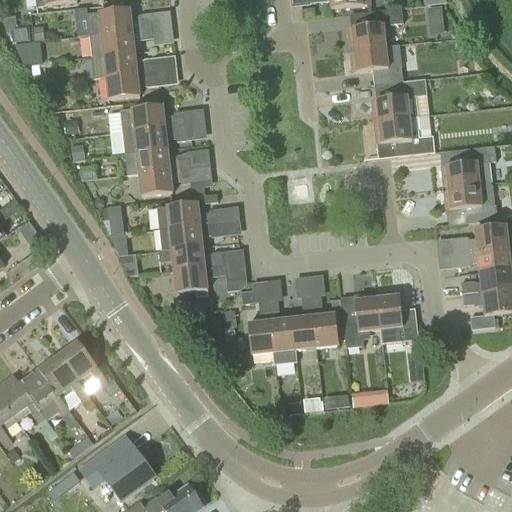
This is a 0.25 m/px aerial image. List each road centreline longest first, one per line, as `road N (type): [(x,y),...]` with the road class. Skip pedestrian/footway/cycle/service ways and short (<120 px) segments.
road 1 (residential): [(485,395),(439,329),(426,256),(286,269),(264,259),(254,189),(230,164),(217,63)]
road 2 (tertiary): [(307,491),(267,483),(233,461),(88,266)]
road 3 (tertiary): [(485,395),(353,480),(307,491)]
road 4 (tertiary): [(88,266),(0,140)]
road 5 (residential): [(217,63),(289,52),(283,0)]
